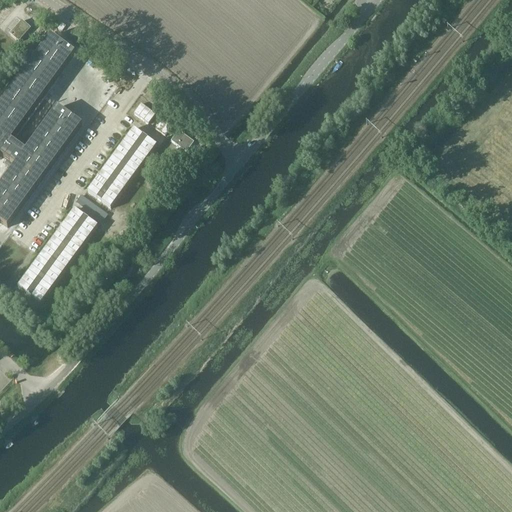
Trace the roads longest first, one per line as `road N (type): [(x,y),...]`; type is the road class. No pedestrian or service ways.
road 1 (unclassified): [(0,432),(118,313),(238,163)]
road 2 (unclassified): [(238,163),(179,90),(47,0)]
road 3 (unclassified): [(238,163),(375,0)]
